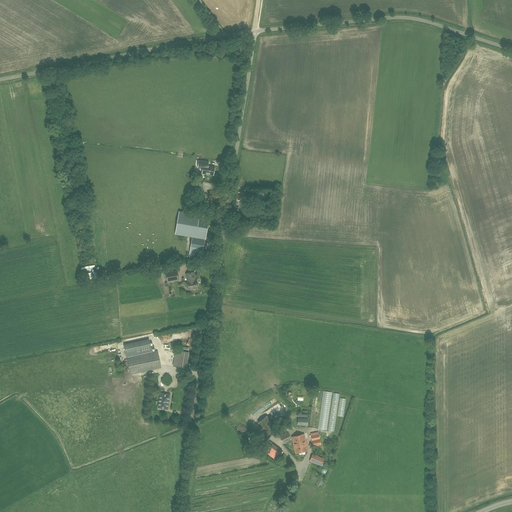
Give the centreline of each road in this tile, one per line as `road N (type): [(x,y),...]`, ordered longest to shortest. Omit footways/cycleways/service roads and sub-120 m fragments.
road 1 (unclassified): [(176,511),(254,31)]
road 2 (unclassified): [(511,50),(404,17),(254,31)]
road 3 (unclassified): [(0,79),(254,31)]
